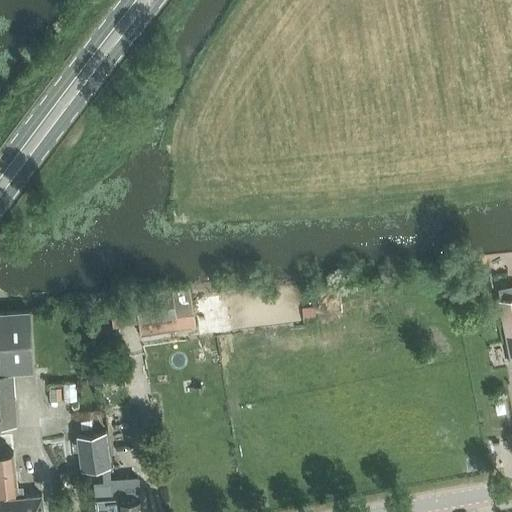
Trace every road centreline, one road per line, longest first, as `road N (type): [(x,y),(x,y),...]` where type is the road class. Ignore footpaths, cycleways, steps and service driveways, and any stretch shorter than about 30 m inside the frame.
road 1 (primary): [(0,207),(158,0)]
road 2 (primary): [(129,0),(0,168)]
